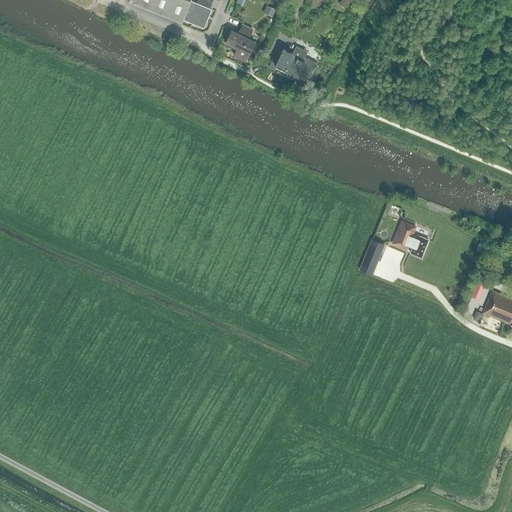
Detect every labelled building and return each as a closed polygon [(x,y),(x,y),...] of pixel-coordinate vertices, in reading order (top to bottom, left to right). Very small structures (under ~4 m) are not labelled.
[(129,0),(129,1),(182,22),(183,20),(190,1),(190,0),(129,0)] [(211,9),(210,9),(213,1),(209,0),(197,0),(197,4),(190,1),(183,20),(204,29),(211,9)] [(342,0),(338,4),(344,9),(350,0),(342,0)] [(267,6),(263,12),(272,17),(275,10),(267,6)] [(245,61),(255,42),(248,39),(252,30),(242,25),(238,34),(231,31),(225,43),(237,48),(233,55),(245,61)] [(308,82),(315,65),(303,60),(307,52),(296,47),(292,54),(283,50),(277,62),(272,60),(268,68),(274,70),(275,67),(287,72),(287,73),(288,77),(291,78),(295,77),(295,76),(308,82)] [(385,222),(395,224),(397,209),(387,208),(385,222)] [(418,237),(413,235),(416,227),(402,222),(393,244),(403,248),(404,245),(413,248),(411,254),(421,258),(428,240),(418,236),(418,237)] [(371,239),(359,269),(372,274),(384,245),(371,239)] [(480,297),(490,276),(480,272),(470,293),(480,297)] [(511,299),(498,294),(491,290),(481,313),(511,325),(511,299)]
